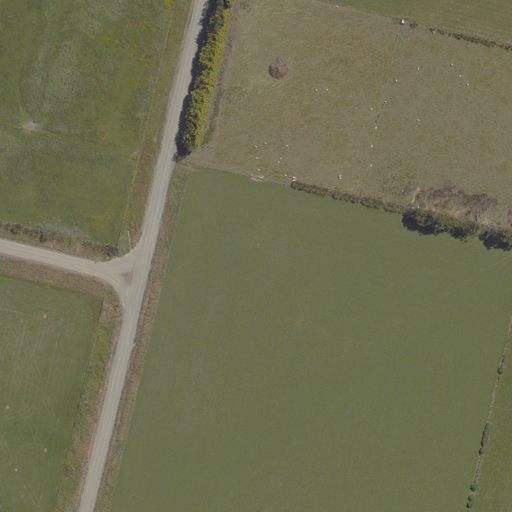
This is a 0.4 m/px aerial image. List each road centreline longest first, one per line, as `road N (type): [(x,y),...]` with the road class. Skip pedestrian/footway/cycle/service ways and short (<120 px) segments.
road 1 (unclassified): [(140,279),(200,0)]
road 2 (unclassified): [(86,511),(140,279)]
road 3 (residential): [(0,246),(140,279)]
